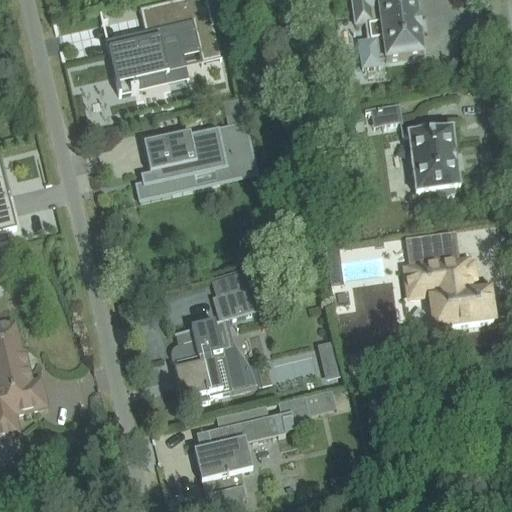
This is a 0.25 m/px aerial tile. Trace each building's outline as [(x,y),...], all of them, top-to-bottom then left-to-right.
[(108,46),(106,46),(109,59),(110,59),(115,79),(114,79),(116,86),(119,99),(121,99),(121,98),(131,96),(131,97),(138,95),(142,94),(142,80),(144,79),(146,79),(165,74),(166,78),(167,78),(168,85),(186,81),(188,80),(188,79),(186,73),(186,70),(184,63),(184,61),(183,59),(195,56),(198,55),(199,58),(201,65),(202,64),(216,61),(219,60),(221,60),(207,0),(194,0),(144,12),(145,13),(150,36),(145,37),(145,38),(127,42),(116,44),(108,46)] [(350,0),(354,28),(365,27),(367,46),(359,47),(362,72),(380,70),(379,63),(386,62),(386,64),(424,59),(416,0),(398,0),(391,1),(390,0),(350,0)] [(142,187),(137,188),(140,204),(193,192),(190,176),(234,166),(236,166),(252,163),(253,162),(246,127),(243,128),(238,104),(223,107),(228,131),(190,139),(190,138),(144,148),(150,178),(163,175),(165,182),(163,182),(142,187)] [(379,112),(364,114),(365,117),(371,116),(373,132),(381,131),(401,128),(399,109),(379,112)] [(455,199),(454,193),(460,193),(452,134),(408,141),(416,199),(437,196),(438,201),(455,199)] [(0,248),(9,246),(7,239),(17,237),(7,198),(9,198),(1,164),(0,164),(0,248)] [(410,272),(405,273),(407,285),(408,291),(410,303),(428,300),(430,300),(432,316),(433,319),(435,332),(435,333),(437,333),(452,331),(453,331),(459,330),(469,329),(494,325),(492,313),(491,306),(489,294),(480,296),(472,297),(471,292),(470,285),(470,283),(474,282),(472,266),(468,267),(468,264),(459,266),(458,262),(455,237),(454,237),(407,244),(406,244),(406,245),(407,244),(410,271),(410,272)] [(337,248),(322,250),(324,262),(327,262),(328,262),(328,261),(338,260),(339,260),(339,259),(338,259),(337,249),(337,248)] [(253,291),(224,299),(231,322),(231,324),(260,316),(253,291)] [(171,358),(171,359),(171,360),(171,361),(172,362),(172,363),(173,364),(174,365),(174,366),(175,366),(175,367),(176,367),(177,367),(178,368),(179,368),(180,368),(181,368),(182,368),(183,374),(176,375),(184,408),(185,408),(209,402),(209,398),(222,395),(253,388),(250,379),(245,370),(240,362),(225,366),(217,329),(216,327),(215,327),(215,326),(191,332),(192,334),(175,339),(175,340),(176,340),(179,350),(178,350),(177,350),(176,351),(175,351),(174,352),(173,353),(173,354),(172,354),(172,355),(172,356),(171,356),(171,357),(171,358)] [(13,328),(0,330),(0,441),(18,437),(14,419),(46,411),(40,385),(31,387),(27,370),(24,358),(20,359),(13,328)] [(336,346),(321,348),(325,383),(341,381),(336,346)] [(201,456),(196,457),(207,503),(209,511),(223,511),(248,506),(245,493),(241,477),(252,474),(245,446),(273,440),(285,437),(294,435),(292,426),(310,422),(305,401),(278,408),(281,419),(269,422),(266,410),(261,411),(242,416),(245,428),(197,439),(201,456)] [(471,484),(469,488),(470,494),(473,497),(478,499),(483,498),(487,495),(489,490),(488,485),(485,481),(480,480),(475,480),(471,484)] [(352,492),(333,496),(335,507),(355,502),(352,492)]
